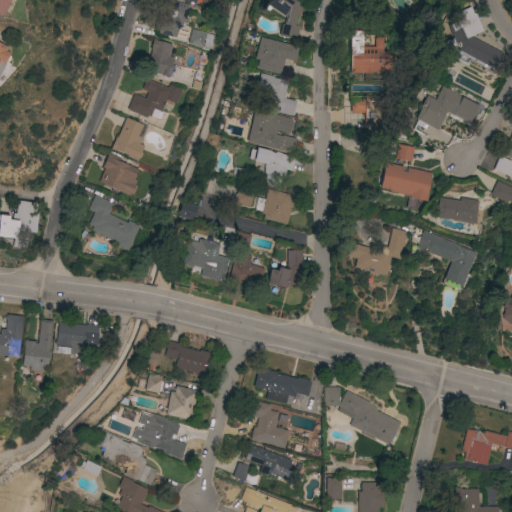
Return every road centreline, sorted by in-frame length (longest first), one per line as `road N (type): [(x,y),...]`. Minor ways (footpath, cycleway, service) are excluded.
road 1 (residential): [(0,284),(159,305),(511,395)]
road 2 (residential): [(323,347),(327,0)]
road 3 (residential): [(43,290),(55,228),(117,69),(132,0)]
road 4 (residential): [(200,501),(245,327)]
road 5 (residential): [(407,511),(443,377)]
